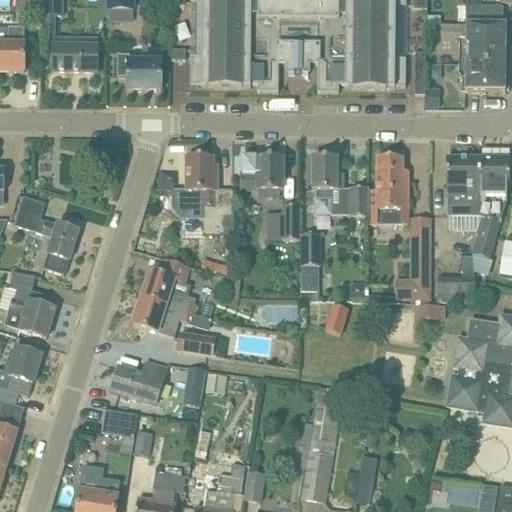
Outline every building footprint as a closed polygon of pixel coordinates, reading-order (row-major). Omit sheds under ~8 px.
[(41,18),(40,0),(20,0),(20,18),(41,18)] [(63,18),(62,0),(44,0),(45,18),(63,18)] [(107,0),(108,12),(134,11),(134,0),(107,0)] [(191,0),(192,6),(198,6),(197,59),(191,59),(191,87),(201,88),(201,89),(251,89),(251,86),(258,86),(258,94),(279,95),(279,65),(289,65),(288,77),(308,77),(308,65),(318,65),(318,95),(339,95),(339,87),(346,87),(346,90),(395,91),(395,90),(406,90),(406,61),(400,61),(401,8),(407,8),(406,0),(191,0)] [(426,0),(414,0),(415,10),(427,10),(426,0)] [(503,10),(483,9),(466,9),(466,27),(503,27),(503,10)] [(507,27),(503,27),(466,27),(465,41),(459,41),(459,67),(511,67),(511,46),(506,46),(507,27)] [(23,31),(10,31),(0,30),(0,73),(25,74),(25,46),(23,46),(23,31)] [(98,49),(96,49),(69,49),(69,40),(53,40),(53,74),(98,74),(98,49)] [(162,92),(162,72),(162,63),(161,63),(161,49),(149,49),(149,50),(143,50),(143,63),(130,63),(130,57),(118,57),(118,79),(128,79),(128,92),(162,92)] [(186,52),(172,51),(172,62),(186,62),(186,52)] [(426,54),(415,54),(415,97),(426,97),(426,54)] [(511,92),(511,67),(459,67),(459,81),(465,81),(465,94),(506,95),(506,92),(511,92)] [(173,193),(173,210),(181,221),(203,221),(203,237),(219,237),(219,211),(215,211),(215,208),(215,194),(217,194),(217,192),(217,187),(217,167),(213,167),(213,159),(187,159),(187,193),(173,193)] [(284,179),(284,159),(257,159),(243,159),(243,176),(241,176),(241,192),(284,193),(284,179)] [(338,159),(313,159),(313,193),(315,193),(315,203),(314,203),(314,218),(350,218),(350,220),(369,220),(369,190),(350,190),(350,191),(343,191),(343,176),(338,176),(338,159)] [(403,160),(377,160),(377,192),(370,193),(370,226),(409,226),(408,173),(403,173),(403,160)] [(482,189),(482,160),(447,160),(447,191),(449,191),(449,218),(481,218),(481,189),(482,189)] [(485,219),(473,258),(490,262),(509,196),(510,196),(510,160),(482,160),(482,189),(481,189),(481,218),(485,219)] [(47,223),(47,224),(41,223),(46,207),(24,200),(15,229),(42,237),(43,236),(54,240),(49,256),(44,271),(64,278),(79,233),(59,226),(59,227),(47,223)] [(282,243),(300,243),(301,210),(283,210),(282,243)] [(219,211),(219,237),(233,237),(233,211),(219,211)] [(321,238),(301,238),(301,269),(321,270),(321,238)] [(430,245),(410,245),(410,281),(396,282),(396,301),(430,301),(430,245)] [(511,245),(506,245),(501,277),(511,278),(511,245)] [(150,274),(142,300),(196,317),(198,308),(195,307),(196,302),(170,294),(174,283),(186,287),(191,271),(166,263),(162,277),(150,274)] [(20,332),(28,334),(47,340),(56,311),(44,308),(47,298),(33,293),(36,279),(14,274),(10,290),(17,294),(15,303),(13,302),(9,313),(25,318),(20,332)] [(475,306),(475,305),(475,281),(439,280),(438,305),(475,306)] [(193,326),(196,317),(142,300),(133,327),(175,340),(180,324),(183,325),(184,323),(193,326)] [(326,333),(341,338),(348,312),(333,308),(326,333)] [(445,309),(419,308),(419,320),(445,321),(445,309)] [(500,327),(471,323),(468,342),(459,340),(454,370),(460,371),(459,380),(453,379),(448,409),(478,414),(478,413),(485,414),(484,426),(511,430),(511,399),(509,399),(511,379),(511,319),(501,318),(500,327)] [(227,343),(215,341),(181,335),(178,353),(212,359),(224,360),(227,343)] [(42,357),(23,351),(18,350),(14,365),(7,364),(4,374),(0,373),(0,404),(3,405),(7,392),(29,399),(42,357)] [(140,402),(156,407),(168,370),(147,363),(142,377),(119,370),(112,394),(140,403),(140,402)] [(206,373),(189,371),(186,388),(203,391),(206,373)] [(174,404),(172,418),(194,421),(196,408),(174,404)] [(133,456),(135,441),(138,417),(106,413),(103,437),(123,439),(121,455),(133,456)] [(0,469),(7,472),(18,433),(0,427),(0,469)] [(333,458),(310,454),(302,504),(326,507),(333,459),(333,458)] [(364,460),(357,505),(370,507),(377,462),(364,460)] [(83,478),(77,511),(116,511),(119,497),(100,494),(102,480),(103,481),(104,472),(84,469),(83,478)] [(226,491),(237,494),(243,474),(232,471),(226,491)] [(249,475),(244,503),(261,506),(265,477),(249,475)] [(511,511),(511,489),(501,488),(497,511),(511,511)] [(175,511),(176,506),(138,500),(136,511),(175,511)]
